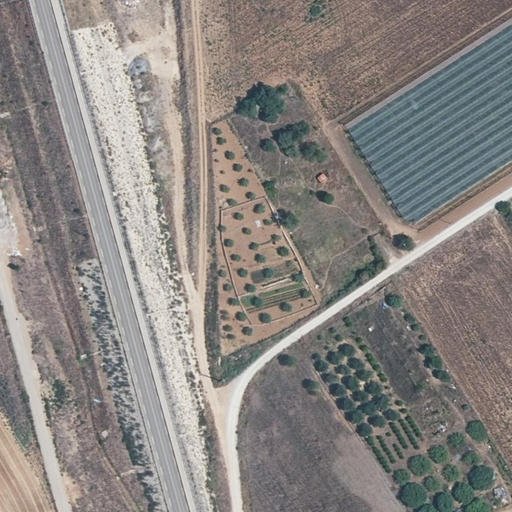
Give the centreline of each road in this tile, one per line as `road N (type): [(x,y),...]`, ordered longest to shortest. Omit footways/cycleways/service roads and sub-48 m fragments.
road 1 (tertiary): [(181,511),(42,0)]
road 2 (unclassified): [(240,511),(234,398),(250,370),(511,194)]
road 3 (track): [(67,511),(0,270)]
